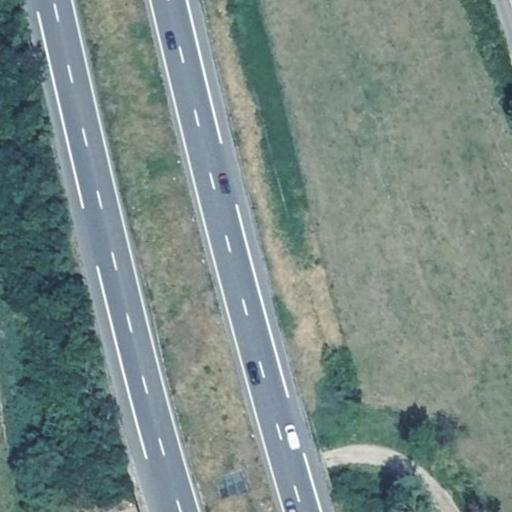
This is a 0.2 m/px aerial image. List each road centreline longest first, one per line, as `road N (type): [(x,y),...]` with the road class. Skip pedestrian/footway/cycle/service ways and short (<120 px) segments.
road 1 (motorway): [(50,0),(186,511)]
road 2 (motorway): [(302,511),(168,0)]
road 3 (track): [(443,511),(408,451),(337,452),(161,511)]
